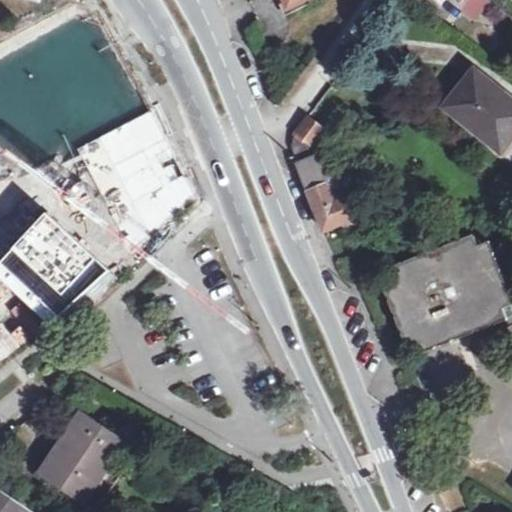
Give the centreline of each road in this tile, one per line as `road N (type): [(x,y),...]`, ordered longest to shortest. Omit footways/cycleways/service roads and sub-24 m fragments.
road 1 (secondary): [(141,0),(190,85),(370,511)]
road 2 (secondary): [(406,511),(197,0)]
